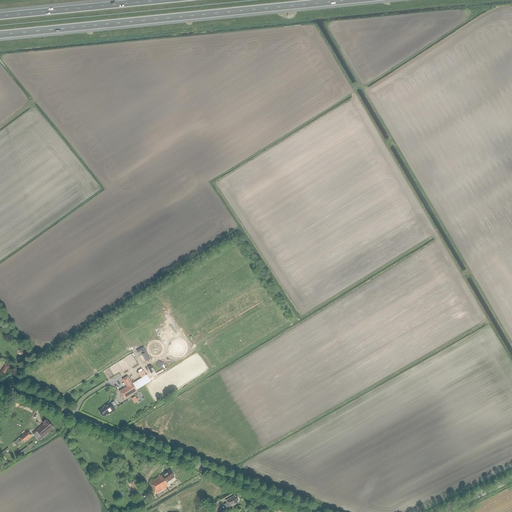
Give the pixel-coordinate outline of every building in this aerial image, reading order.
[(127,387),(120,391),(124,399),(137,391),(135,388),(142,384),(143,385),(149,381),(146,376),(133,384),(128,376),(123,380),(127,387)] [(96,379),(85,386),(88,391),(99,384),(96,379)] [(111,402),(104,405),(105,406),(103,408),(104,409),(99,411),(102,417),(103,416),(104,417),(107,415),(108,415),(110,414),(116,410),(111,402)] [(52,426),(46,420),(43,423),(44,424),(36,430),(43,438),(48,433),(52,429),(51,427),(52,426)] [(32,437),(27,431),(14,443),(16,445),(22,440),(24,443),(32,437)] [(156,494),(169,486),(166,483),(175,477),(171,470),(162,476),(161,475),(149,483),(156,494)] [(130,483),(135,490),(138,496),(144,493),(136,479),(130,483)] [(226,501),(227,503),(224,505),(226,509),(229,507),(238,502),(238,501),(239,500),(237,496),(235,497),(235,496),(226,501)] [(213,511),(220,508),(216,501),(210,505),(213,511)]
